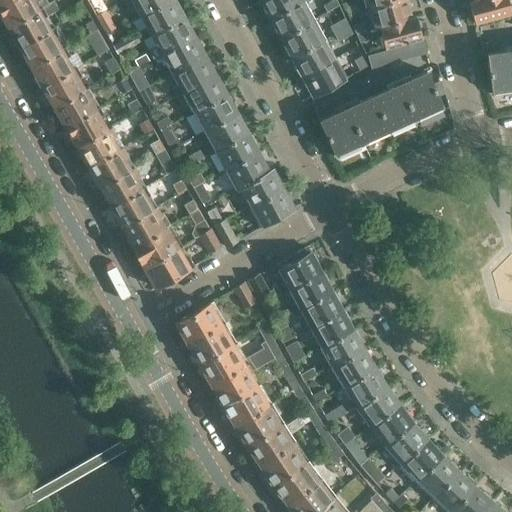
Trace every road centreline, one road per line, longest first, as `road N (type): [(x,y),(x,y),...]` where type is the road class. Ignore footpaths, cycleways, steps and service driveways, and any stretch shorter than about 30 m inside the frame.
road 1 (residential): [(511,472),(436,401),(320,205)]
road 2 (tertiary): [(125,320),(0,101)]
road 3 (residential): [(320,205),(213,0)]
road 4 (residential): [(125,320),(320,205)]
road 5 (tertiary): [(239,511),(125,320)]
road 6 (residential): [(320,205),(474,130)]
road 7 (residential): [(474,130),(438,0)]
